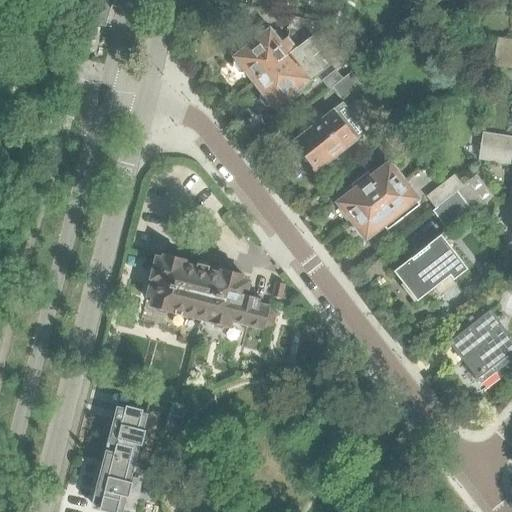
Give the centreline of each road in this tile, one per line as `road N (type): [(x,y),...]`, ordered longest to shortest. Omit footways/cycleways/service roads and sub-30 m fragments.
road 1 (residential): [(147,88),(198,118),(472,474)]
road 2 (residential): [(110,71),(0,494)]
road 3 (residential): [(38,511),(147,88)]
road 4 (unknown): [(56,0),(28,33),(44,63),(47,97),(8,196),(0,290)]
